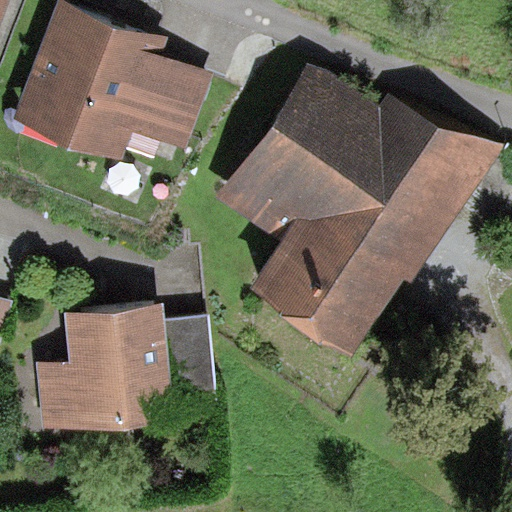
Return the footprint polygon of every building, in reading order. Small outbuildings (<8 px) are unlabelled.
[(165,42),(60,4),(19,118),(122,155),(132,127),(182,145),(208,74),(160,56),(165,42)] [(379,103),(309,61),(219,201),(283,247),(257,284),(354,353),(405,280),(414,283),(507,145),(389,91),(379,103)] [(0,338),(12,300),(0,296),(0,338)] [(66,316),(70,364),(42,366),(47,429),(172,420),(172,405),(165,320),(164,308),(66,316)] [(209,317),(165,320),(172,405),(216,401),(209,317)]
